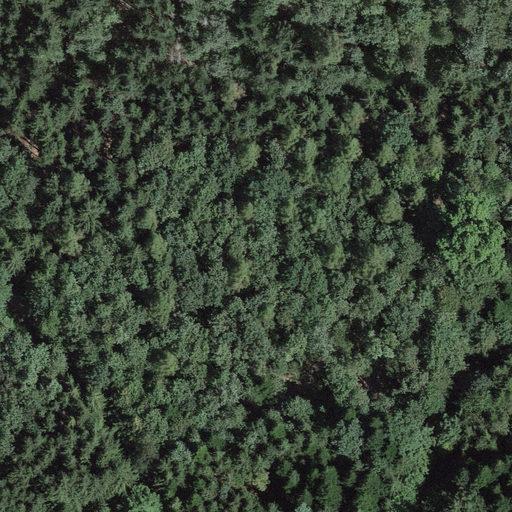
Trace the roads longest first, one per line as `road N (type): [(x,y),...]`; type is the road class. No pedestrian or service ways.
road 1 (track): [(472,381),(431,0)]
road 2 (track): [(0,283),(86,374),(117,426),(149,511)]
road 3 (track): [(417,511),(445,418),(472,381)]
